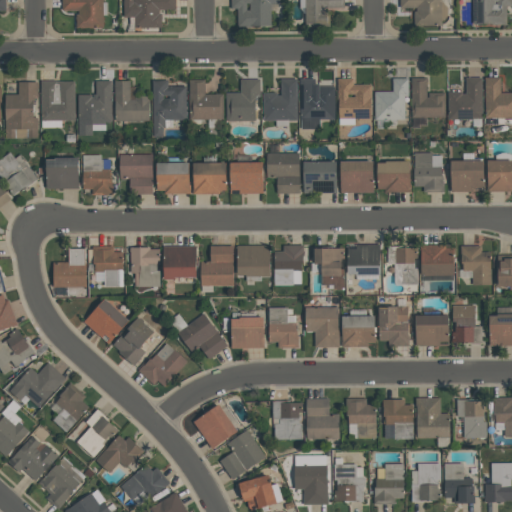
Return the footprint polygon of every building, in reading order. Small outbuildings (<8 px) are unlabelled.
[(75,28),(75,14),(78,14),(78,10),(61,10),(61,0),(103,0),(103,28),(75,28)] [(134,27),(134,17),(123,17),(123,0),(174,0),(174,9),(158,9),(158,14),(161,14),(161,28),(134,27)] [(230,8),(230,0),(279,0),(279,3),(271,3),(271,26),(237,26),(237,8),(230,8)] [(344,0),(344,7),(325,7),(325,9),(329,9),(329,26),(305,26),(305,0),(344,0)] [(440,0),(441,1),(447,7),(447,15),(441,21),(441,26),(413,26),(413,11),(415,11),(415,7),(399,8),(399,0),(440,0)] [(471,0),(511,0),(511,6),(505,6),(506,25),(491,25),(491,24),(472,24),(471,0)] [(500,76),(500,92),(511,92),(511,118),(485,118),(485,76),(500,76)] [(374,91),(392,91),(392,77),(408,77),(408,96),(404,96),(404,119),(374,120),(374,91)] [(445,92),(445,117),(411,117),(411,77),(426,77),(426,96),(428,96),(428,92),(445,92)] [(481,77),(482,118),(448,118),(447,91),(462,91),(462,93),(466,93),(465,77),(481,77)] [(280,79),(297,78),(297,120),(262,120),(262,92),(277,92),(277,94),(280,94),(280,79)] [(320,128),(301,128),(301,119),(299,119),(299,78),(315,78),(315,83),(319,83),(319,86),(335,86),(335,119),(320,119),(320,128)] [(353,78),(353,84),(372,84),(372,96),(370,96),(370,118),(338,118),(338,100),(337,100),(337,78),(353,78)] [(204,94),(214,94),(214,93),(223,93),(223,119),(189,119),(189,79),(204,79),(204,94)] [(240,92),(240,79),(260,79),(260,96),(255,96),(255,121),(226,121),(226,92),(240,92)] [(41,127),(41,120),(40,120),(40,80),(57,80),(57,81),(74,81),(75,120),(61,120),(61,127),(41,127)] [(95,97),(95,80),(111,80),(111,121),(103,121),(103,128),(88,128),(88,121),(78,121),(78,94),(91,94),(91,97),(95,97)] [(115,121),(114,80),(130,80),(130,99),(134,99),(134,96),(149,96),(149,121),(115,121)] [(167,80),(167,86),(186,86),(186,119),(164,120),(165,127),(162,127),(162,136),(153,136),(152,80),(167,80)] [(5,94),(18,94),(18,81),(37,81),(37,97),(33,97),(33,116),(37,116),(37,138),(5,138),(5,94)] [(0,178),(0,158),(9,152),(21,169),(27,165),(37,179),(13,196),(0,178)] [(299,193),(277,193),(277,177),(267,178),(266,153),(299,152),(299,193)] [(443,192),(423,192),(423,186),(414,186),(414,152),(432,152),(432,166),(441,166),(441,176),(443,176),(443,192)] [(83,155),(101,154),(101,169),(110,169),(110,178),(112,178),(112,186),(113,186),(113,194),(92,194),(92,188),(83,188),(83,155)] [(152,193),(129,193),(129,178),(120,178),(120,154),(152,154),(152,193)] [(78,188),(46,188),(45,159),(55,159),(55,157),(78,157),(78,188)] [(410,160),(410,191),(384,192),(384,189),(377,189),(377,162),(385,162),(385,161),(410,160)] [(483,191),(450,191),(450,160),(483,160),(483,191)] [(511,191),(487,191),(487,160),(511,160),(511,161),(511,191)] [(303,193),(303,161),(336,161),(336,193),(303,193)] [(340,161),(373,161),(373,192),(340,192),(340,161)] [(157,191),(156,162),(190,162),(190,193),(163,193),(163,191),(157,191)] [(226,162),(226,190),(219,190),(219,193),(193,193),(193,162),(226,162)] [(263,193),(230,193),(230,162),(262,162),(263,193)] [(0,185),(10,199),(0,206),(0,185)] [(380,243),(380,275),(356,275),(356,273),(348,274),(347,244),(380,243)] [(420,245),(423,245),(423,244),(442,244),(442,245),(445,245),(445,248),(453,248),(453,274),(421,275),(420,245)] [(164,278),(163,246),(196,245),(196,276),(174,276),(174,278),(164,278)] [(233,245),(233,285),(200,285),(200,261),(210,261),(210,245),(233,245)] [(270,276),(246,276),(246,275),(237,275),(237,245),(269,245),(270,276)] [(460,245),(481,245),(481,251),(490,251),(491,285),(472,285),(471,270),(463,270),(463,263),(461,263),(461,251),(460,251),(460,245)] [(92,246),(113,246),(113,251),(122,251),(123,286),(104,286),(104,271),(95,271),(95,263),(93,263),(93,255),(92,255),(92,246)] [(302,246),(302,263),(301,263),(301,269),(273,269),(273,252),(282,252),(282,246),(302,246)] [(417,284),(395,284),(395,263),(387,263),(387,246),(399,246),(399,248),(417,247),(417,252),(417,258),(414,258),(414,268),(417,268),(417,284)] [(160,286),(135,286),(134,273),(130,273),(130,251),(129,251),(129,247),(150,247),(150,249),(159,248),(159,263),(156,263),(156,270),(160,270),(160,286)] [(86,286),(53,286),(53,261),(68,261),(68,248),(84,248),(85,263),(86,263),(86,286)] [(343,249),(343,261),(340,261),(340,269),(342,269),(343,288),(341,288),(341,290),(332,290),(332,285),(320,285),(320,265),(313,265),(313,249),(343,249)] [(511,286),(497,286),(497,254),(511,254),(511,286)] [(8,300),(16,324),(0,329),(0,294),(2,294),(5,301),(8,300)] [(129,320),(108,343),(84,322),(104,298),(129,320)] [(378,306),(408,305),(408,346),(388,346),(388,340),(379,340),(378,306)] [(482,342),(451,342),(451,332),(455,332),(455,321),(452,321),(452,305),(474,305),(474,326),(482,326),(482,342)] [(296,322),(296,329),(297,330),(297,347),(278,347),(278,341),(268,341),(268,307),(287,307),(287,322),(296,322)] [(314,346),(314,332),(305,332),(305,307),(338,307),(338,328),(339,328),(339,346),(314,346)] [(511,345),(489,346),(489,315),(497,315),(497,314),(511,313),(511,345)] [(178,333),(203,314),(227,345),(209,359),(199,346),(191,351),(178,333)] [(374,342),(367,342),(367,347),(342,347),(342,315),(374,315),(374,342)] [(415,345),(415,315),(448,315),(448,345),(415,345)] [(155,331),(141,347),(146,351),(134,365),(119,352),(120,351),(113,344),(121,335),(123,337),(129,330),(127,328),(138,316),(155,331)] [(231,348),(231,318),(239,318),(239,317),(263,317),(263,348),(231,348)] [(0,369),(0,339),(2,342),(10,336),(8,334),(17,327),(28,344),(29,343),(34,352),(22,360),(23,361),(15,366),(10,360),(7,362),(11,369),(3,374),(0,369)] [(157,380),(153,384),(138,371),(150,358),(151,359),(166,342),(187,361),(164,386),(157,380)] [(9,391),(30,368),(37,374),(47,363),(65,378),(38,407),(25,395),(20,401),(9,391)] [(52,420),(62,408),(55,402),(60,397),(58,395),(70,382),(85,396),(81,400),(88,406),(66,431),(52,420)] [(493,396),(511,396),(511,436),(504,436),(504,421),(495,421),(495,415),(493,415),(493,396)] [(449,437),(416,438),(416,398),(440,397),(440,413),(449,413),(449,437)] [(328,398),(329,414),(339,413),(339,439),(306,439),(306,398),(328,398)] [(376,438),(357,438),(357,423),(348,423),(348,416),(346,416),(346,398),(366,398),(366,404),(376,404),(376,438)] [(412,438),(394,439),(394,424),(382,424),(382,399),(404,399),(404,404),(412,404),(412,438)] [(456,417),(456,399),(467,399),(467,400),(486,400),(486,411),(483,411),(483,421),(486,421),(486,437),(463,438),(463,417),(456,417)] [(272,401),(282,400),(282,402),(302,402),(302,412),(298,412),(298,423),(301,423),(302,439),(274,439),(274,423),(279,423),(279,418),(272,418),(272,401)] [(192,422),(218,404),(237,430),(211,449),(192,422)] [(85,422),(97,409),(107,419),(118,430),(111,438),(108,435),(101,443),(104,445),(93,457),(76,441),(90,426),(85,422)] [(6,456),(0,451),(0,419),(4,415),(15,424),(18,420),(29,430),(6,456)] [(226,443),(247,429),(266,457),(232,479),(220,461),(232,452),(226,443)] [(9,461),(32,435),(40,442),(36,447),(40,451),(47,443),(59,454),(36,480),(22,468),(19,471),(9,461)] [(96,459),(119,435),(124,440),(128,436),(144,451),(132,463),(131,462),(126,468),(119,461),(109,472),(96,459)] [(58,508),(47,498),(51,494),(38,483),(62,455),(86,476),(58,508)] [(511,500),(504,500),(504,502),(484,502),(484,495),(485,495),(485,484),(491,484),(491,463),(511,462),(511,478),(510,478),(510,488),(511,488),(511,500)] [(344,500),(334,500),(334,490),(337,490),(337,480),(334,480),(333,463),(356,463),(356,476),(365,476),(365,487),(363,487),(363,501),(344,502),(344,500)] [(403,463),(404,498),(395,498),(395,503),(374,504),(374,478),(384,478),(384,463),(403,463)] [(411,500),(411,484),(417,484),(417,463),(440,463),(440,479),(437,479),(437,489),(440,489),(441,500),(411,500)] [(444,497),(444,463),(463,463),(463,479),(471,479),(472,486),(473,486),(474,502),(453,503),(453,497),(444,497)] [(149,498),(143,490),(131,500),(120,486),(138,471),(147,464),(152,470),(156,466),(170,483),(155,496),(153,495),(149,498)] [(303,504),(303,489),(294,489),(294,464),(326,464),(327,496),(328,496),(328,504),(303,504)] [(240,498),(236,483),(268,474),(277,502),(258,508),(258,509),(250,511),(247,500),(243,501),(242,497),(240,498)] [(188,511),(141,511),(170,496),(169,494),(175,491),(188,511)] [(111,511),(65,511),(64,510),(90,492),(99,504),(103,501),(111,511)]
